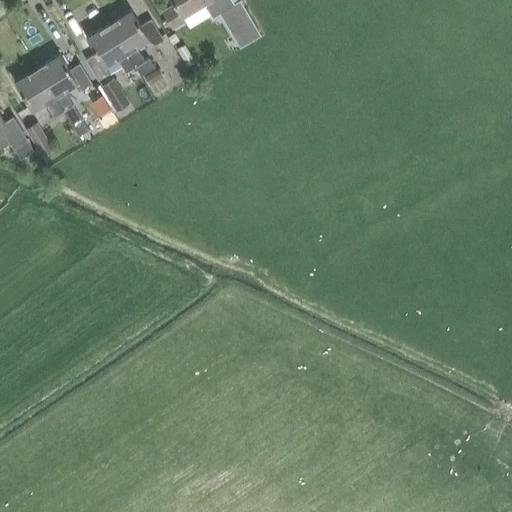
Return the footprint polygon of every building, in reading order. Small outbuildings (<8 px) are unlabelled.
[(239,0),(238,0),(233,3),(231,0),(171,0),(174,4),(162,11),(172,28),(184,21),(182,18),(204,4),(211,17),(214,15),(222,28),(247,13),(239,0)] [(163,39),(159,33),(150,19),(140,25),(130,9),(108,22),(134,66),(140,75),(154,67),(148,57),(144,60),(135,47),(148,39),(152,46),(163,39)] [(125,72),(134,66),(108,22),(85,36),(95,53),(85,59),(97,79),(108,73),(104,66),(116,58),(125,72)] [(81,90),(91,83),(79,63),(69,69),(58,53),(36,66),(63,110),(78,135),(87,129),(72,104),(64,91),(77,83),(81,90)] [(53,116),(63,110),(36,66),(13,80),(32,110),(45,102),(53,116)] [(163,76),(158,68),(143,76),(148,85),(163,76)] [(124,96),(112,77),(99,85),(111,104),(124,96)] [(20,158),(33,150),(12,115),(3,121),(0,115),(0,147),(10,142),(13,147),(13,146),(20,158)] [(53,149),(36,121),(24,128),(41,156),(53,149)]
